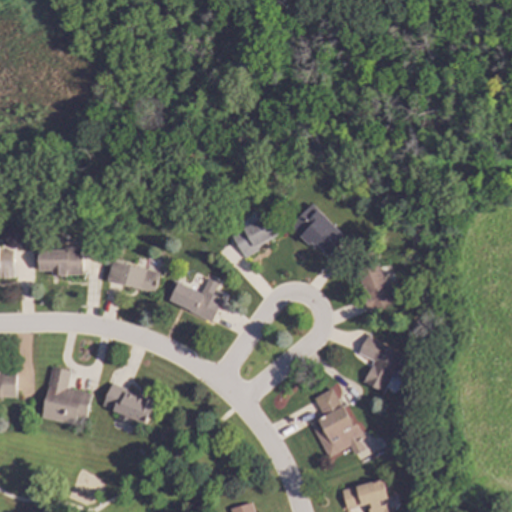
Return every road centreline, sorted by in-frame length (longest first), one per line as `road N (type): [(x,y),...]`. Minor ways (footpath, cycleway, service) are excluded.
road 1 (residential): [(298,511),(275,456),(238,403),(198,371),(119,334),(0,326)]
road 2 (residential): [(238,403),(313,341),(322,319),(308,298),(274,301),(215,384)]
